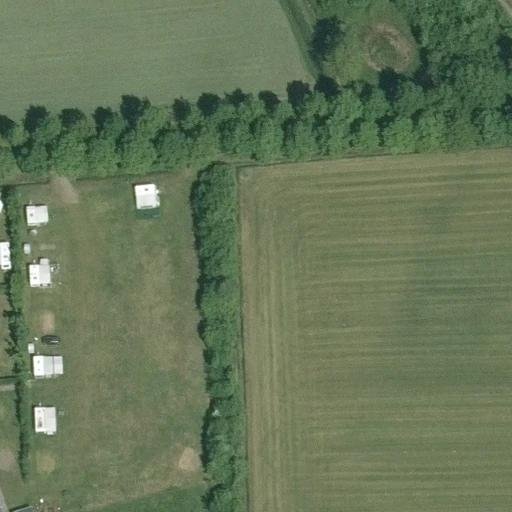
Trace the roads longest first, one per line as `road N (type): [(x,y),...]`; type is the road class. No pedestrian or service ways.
road 1 (track): [(364,129),(0,158)]
road 2 (track): [(364,129),(511,122)]
